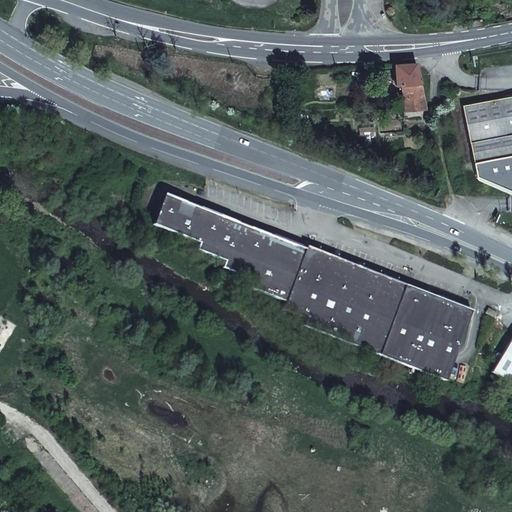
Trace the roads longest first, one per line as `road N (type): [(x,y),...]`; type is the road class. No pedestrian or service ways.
road 1 (secondary): [(511,251),(94,88),(40,58)]
road 2 (secondary): [(55,99),(164,149),(511,268)]
road 3 (primary): [(64,0),(156,29),(326,48)]
road 4 (primary): [(356,49),(511,29)]
